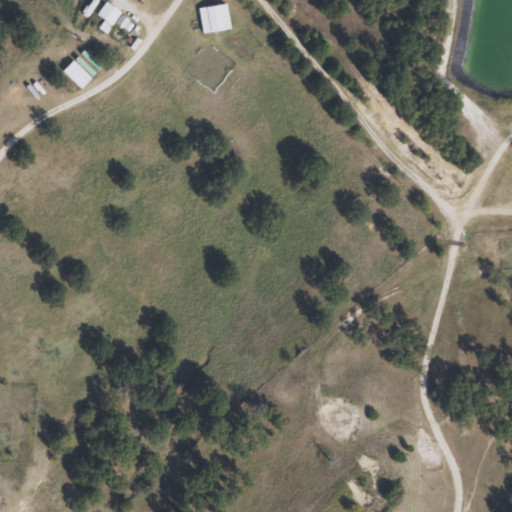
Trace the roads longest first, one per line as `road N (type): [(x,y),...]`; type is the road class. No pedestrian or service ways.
road 1 (residential): [(467,279),(243,0)]
road 2 (residential): [(478,511),(427,394),(467,279)]
